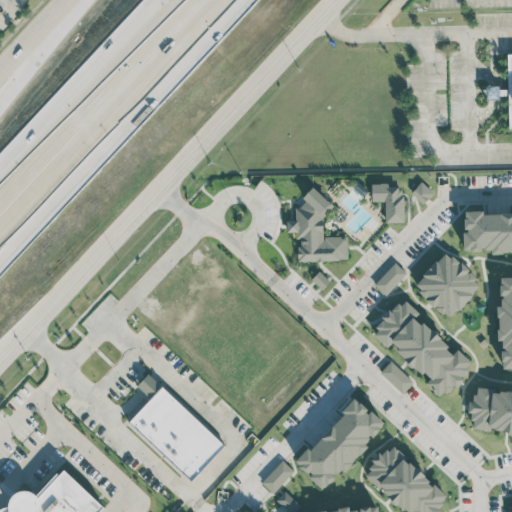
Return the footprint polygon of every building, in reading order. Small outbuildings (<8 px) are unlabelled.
[(485,87),(486,97),(507,97),(507,86),(485,87)] [(411,191),(422,203),(433,193),(422,181),(411,191)] [(403,221),(402,187),(388,187),(388,182),(371,183),(372,201),(385,201),(385,222),(403,221)] [(347,260),(347,240),(341,236),(323,236),(322,218),(334,205),(312,186),(303,196),(304,206),(295,207),(295,220),(286,220),(287,231),(290,231),(302,241),(297,246),(298,261),(347,260)] [(463,250),(492,249),(492,252),(511,250),(511,212),(482,214),(482,210),(464,210),(465,232),(462,232),(463,250)] [(481,281),(443,250),(413,288),(451,318),(481,281)] [(385,295),(406,273),(395,262),(374,284),(385,295)] [(501,368),(511,367),(511,276),(500,276),(500,305),(498,305),(497,340),(502,340),(501,368)] [(472,362),(458,349),(450,353),(445,343),(416,316),(419,313),(406,300),(395,306),(371,332),(386,346),(394,342),(401,355),(404,357),(405,360),(419,373),(423,371),(430,378),(425,383),(438,395),(450,389),(452,387),(463,382),(460,376),(472,362)] [(380,372),(402,393),(413,382),(391,361),(380,372)] [(190,482),(225,444),(147,373),(136,385),(150,398),(126,424),(190,482)] [(469,428),(511,431),(511,391),(495,390),(495,388),(476,386),(474,400),(471,400),(469,428)] [(384,423),(355,397),(297,463),(311,475),(309,477),(322,489),(340,468),(343,470),(384,423)] [(434,511),(448,499),(392,443),(363,472),(403,511),(434,511)] [(273,493),(294,471),(282,460),(261,482),(273,493)] [(97,511),(103,506),(62,468),(36,496),(24,485),(0,510),(0,511),(97,511)] [(289,511),(292,511),(299,506),(286,492),(278,500),(289,511)]
